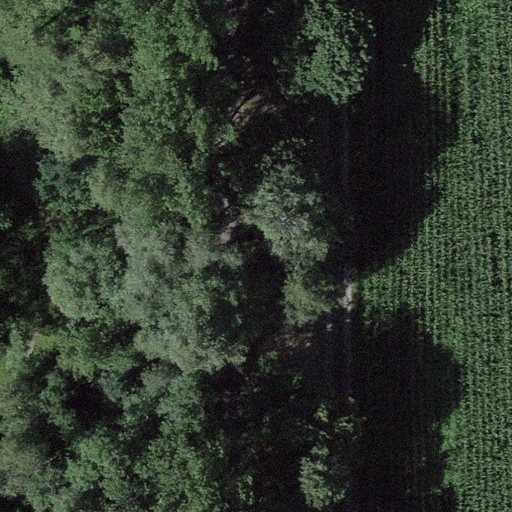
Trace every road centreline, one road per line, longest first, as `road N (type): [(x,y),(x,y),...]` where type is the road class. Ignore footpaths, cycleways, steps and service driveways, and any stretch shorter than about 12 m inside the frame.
road 1 (track): [(355,511),(345,0)]
road 2 (track): [(149,511),(103,354),(0,112)]
